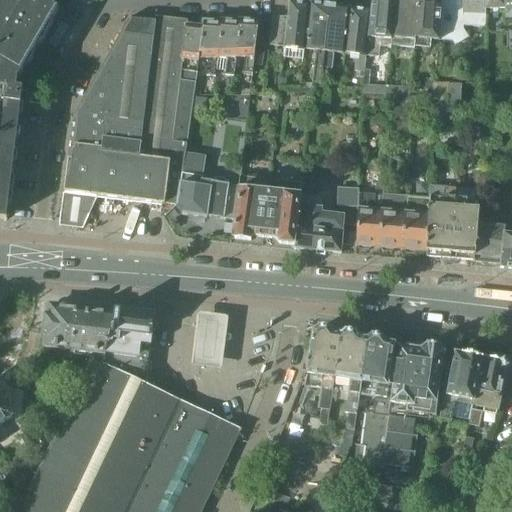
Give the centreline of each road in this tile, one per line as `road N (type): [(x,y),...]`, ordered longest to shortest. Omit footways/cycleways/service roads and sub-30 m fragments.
road 1 (residential): [(37,268),(57,86),(99,13),(125,0)]
road 2 (tertiary): [(37,268),(304,289)]
road 3 (residential): [(226,511),(304,289)]
road 4 (tertiary): [(304,289),(511,312)]
